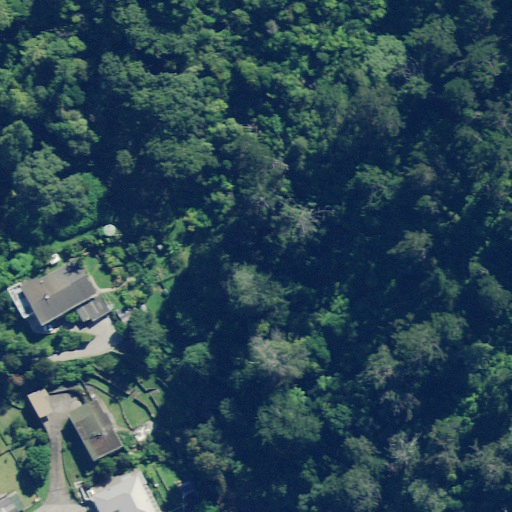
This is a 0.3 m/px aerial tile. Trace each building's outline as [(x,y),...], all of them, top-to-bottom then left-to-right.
[(98,298),(76,261),(24,291),(20,285),(6,293),(24,323),(32,319),(39,331),(76,310),(86,327),(112,312),(103,296),(98,298)] [(40,422),(52,415),(45,401),(49,399),(44,389),(27,398),(40,422)] [(124,449),(100,402),(68,418),(92,466),(124,449)] [(153,435),(146,426),(131,436),(138,446),(153,435)] [(195,491),(185,473),(173,480),(183,498),(195,491)] [(154,511),(137,477),(93,500),(99,511),(154,511)] [(0,511),(25,511),(27,511),(17,495),(0,504),(0,511)]
